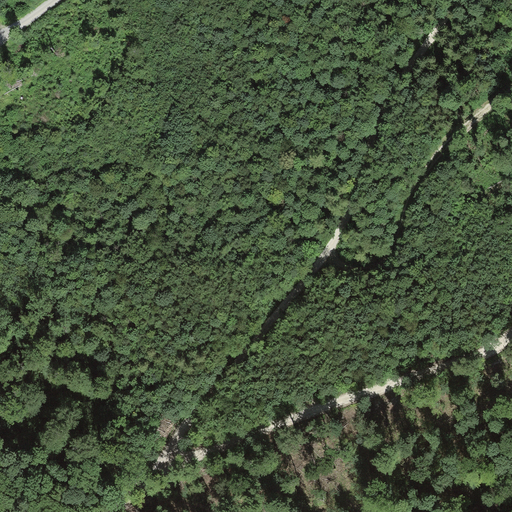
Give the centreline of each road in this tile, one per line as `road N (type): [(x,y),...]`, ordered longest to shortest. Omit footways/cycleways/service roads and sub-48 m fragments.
road 1 (track): [(174,442),(323,256),(343,224),(379,117),(456,0)]
road 2 (track): [(511,335),(206,453),(184,459),(174,442)]
road 3 (track): [(511,91),(459,131),(433,165),(388,261),(352,272),(323,256)]
